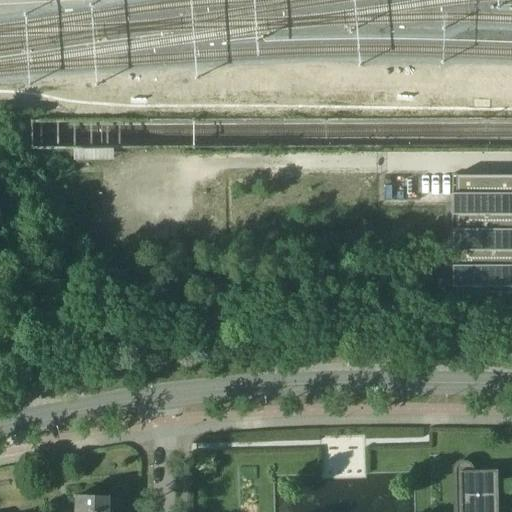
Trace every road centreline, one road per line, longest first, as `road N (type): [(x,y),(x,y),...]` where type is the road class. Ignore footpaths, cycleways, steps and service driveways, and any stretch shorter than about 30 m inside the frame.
road 1 (secondary): [(172,398),(369,385),(511,388)]
road 2 (secondary): [(0,430),(172,398)]
